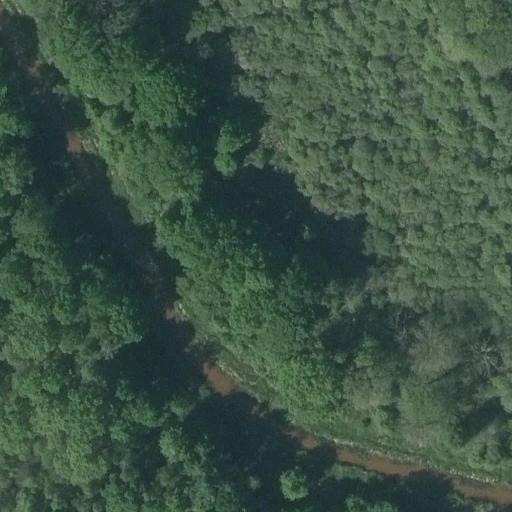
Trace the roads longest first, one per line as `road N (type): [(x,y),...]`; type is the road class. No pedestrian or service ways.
road 1 (track): [(17,0),(232,363),(290,411),(511,473)]
road 2 (track): [(452,511),(337,481),(261,446),(205,403),(142,331),(0,75)]
